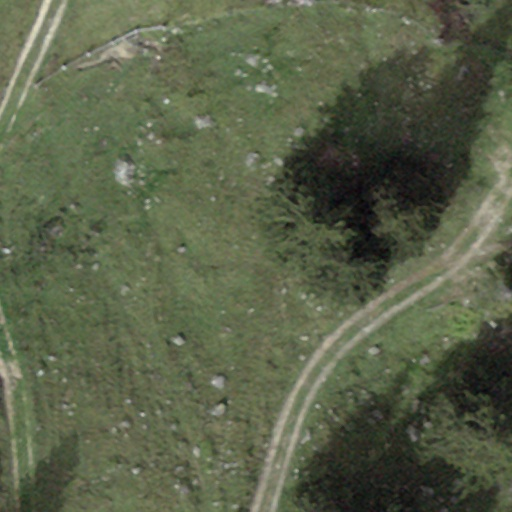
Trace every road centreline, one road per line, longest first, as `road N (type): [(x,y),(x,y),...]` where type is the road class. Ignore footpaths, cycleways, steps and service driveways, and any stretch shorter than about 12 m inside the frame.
road 1 (track): [(272,511),(307,403),(346,342),(480,249),(511,217)]
road 2 (track): [(0,328),(16,385),(30,511)]
road 3 (track): [(58,0),(0,146)]
